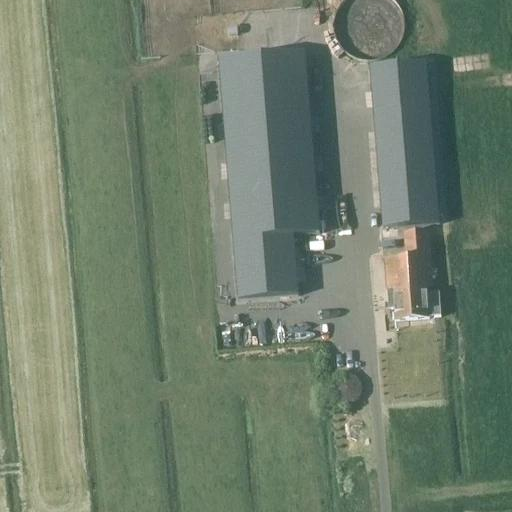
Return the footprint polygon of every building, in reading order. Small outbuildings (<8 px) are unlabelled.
[(402,33),(403,27),(402,20),(400,14),(397,8),(392,3),(389,0),(347,0),(344,3),(340,8),(336,14),(335,21),(334,28),(335,34),(337,41),(340,47),(345,52),(350,56),(356,59),(362,61),(369,61),(376,61),(382,59),(388,55),(393,51),(397,46),(400,40),(402,33)] [(304,52),(217,59),(236,302),(298,297),(293,237),(318,235),(304,52)] [(427,63),(370,67),(382,230),(439,226),(427,63)] [(388,313),(394,313),(395,323),(428,320),(428,318),(440,317),(439,294),(426,295),(426,290),(432,290),(429,241),(429,235),(403,237),(405,261),(386,262),(388,294),(387,294),(388,313)] [(352,378),(344,376),(337,380),(332,386),(331,393),(333,400),(339,405),(346,406),(353,404),(359,398),(360,389),(358,382),(352,378)]
